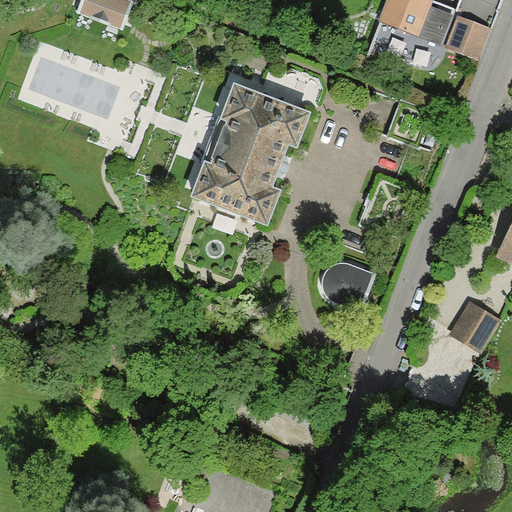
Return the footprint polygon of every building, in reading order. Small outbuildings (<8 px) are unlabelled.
[(131,1),(129,0),(83,0),(79,12),(122,27),(131,1)] [(388,0),(380,20),(421,35),(433,0),(388,0)] [(488,29),(457,17),(446,47),(460,52),(477,59),(488,29)] [(309,110),(231,80),(217,116),(200,162),(189,189),(266,219),(279,185),(272,182),(287,142),(295,145),(309,110)] [(511,228),(500,253),(511,258),(511,228)] [(362,311),(375,274),(347,263),(340,263),(334,264),(330,267),(326,271),(323,276),(322,283),(323,290),(326,295),(333,300),(362,311)] [(498,318),(472,303),(453,335),(466,343),(479,350),(498,318)]
